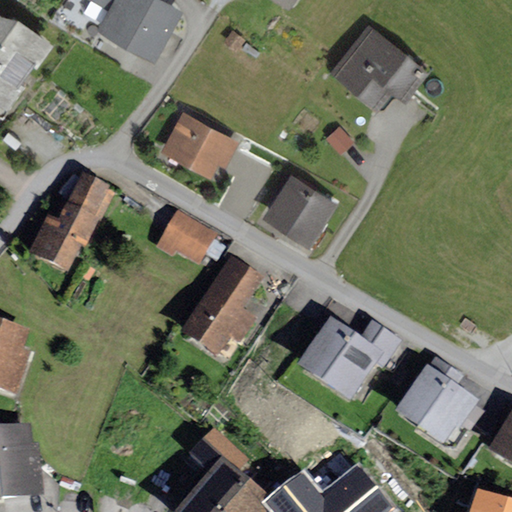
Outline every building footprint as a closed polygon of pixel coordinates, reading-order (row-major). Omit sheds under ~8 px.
[(85,0),(106,12),(95,31),(153,64),(183,12),(161,0),(85,0)] [(273,0),(288,10),(294,0),(273,0)] [(2,17),(0,15),(0,119),(0,120),(23,88),(19,86),(33,66),(37,69),(53,46),(16,20),(2,17)] [(429,73),(368,25),(328,75),(377,113),(391,95),(404,106),(429,73)] [(245,41),(231,30),(222,43),(235,53),(245,41)] [(239,143),(182,112),(160,152),(210,179),(217,166),(225,170),(239,143)] [(354,143),(339,126),(325,139),(340,156),(354,143)] [(291,175),(262,219),(310,250),(339,206),(291,175)] [(109,191),(80,177),(66,205),(62,203),(53,222),(47,219),(28,258),(67,277),(79,252),(84,254),(99,224),(94,222),(109,192),(109,191)] [(114,195),(109,192),(94,222),(99,224),(114,195)] [(218,237),(178,214),(156,250),(172,260),(175,256),(199,269),(218,237)] [(264,280),(229,258),(178,340),(216,364),(230,342),(238,348),(255,322),(243,314),(264,280)] [(359,342),(329,323),(296,373),(350,409),(376,370),(383,374),(403,344),(371,323),(359,342)] [(29,336),(0,324),(0,397),(16,403),(30,358),(24,356),(29,336)] [(464,380),(433,360),(394,419),(442,451),(454,434),(458,436),(461,431),(470,437),(485,415),(478,410),(480,406),(457,390),(464,380)] [(511,413),(486,459),(511,473),(511,413)] [(212,429),(185,460),(208,480),(221,464),(235,476),(248,461),(212,429)] [(0,508),(43,503),(38,451),(32,451),(30,430),(0,432),(0,508)] [(208,480),(181,511),(270,511),(274,507),(235,476),(221,464),(208,480)] [(280,511),(328,511),(312,492),(310,494),(300,483),(274,504),(280,511)] [(511,511),(511,510),(475,499),(470,511),(511,511)]
